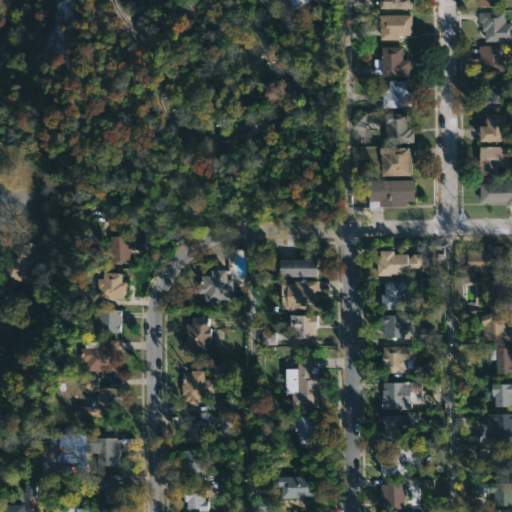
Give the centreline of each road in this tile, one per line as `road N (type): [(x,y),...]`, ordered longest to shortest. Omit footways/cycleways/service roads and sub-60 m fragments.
road 1 (residential): [(185,252),(221,236),(281,227),(511,227)]
road 2 (residential): [(351,228),(354,511)]
road 3 (residential): [(185,252),(167,270),(153,306),(155,511)]
road 4 (residential): [(445,0),(447,227)]
